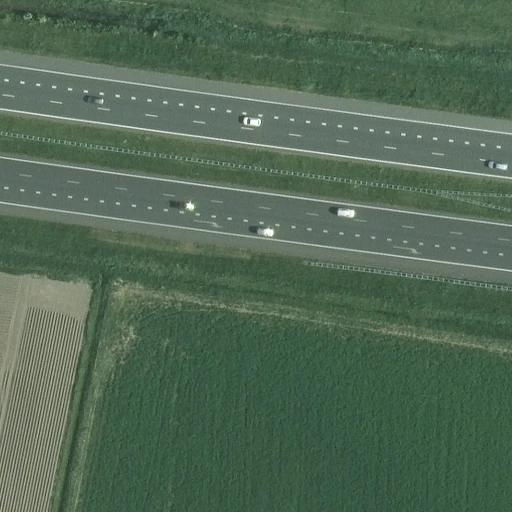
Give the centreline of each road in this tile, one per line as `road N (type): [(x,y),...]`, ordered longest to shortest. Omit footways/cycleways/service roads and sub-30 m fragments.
road 1 (motorway): [(511,164),(0,94)]
road 2 (motorway): [(0,171),(511,240)]
